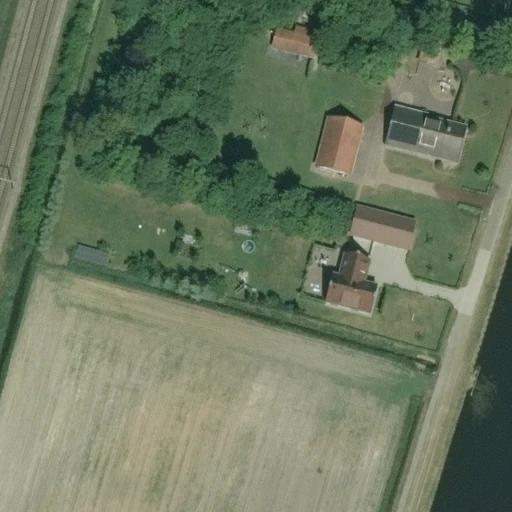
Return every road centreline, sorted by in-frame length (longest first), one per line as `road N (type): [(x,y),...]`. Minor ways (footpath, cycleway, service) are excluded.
road 1 (track): [(468,310),(407,511)]
road 2 (unclassified): [(468,310),(511,168)]
